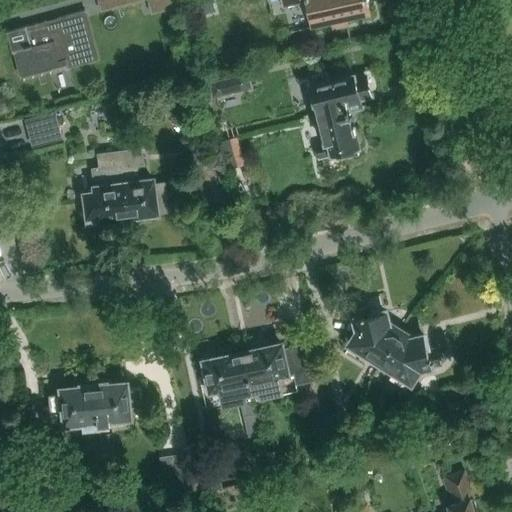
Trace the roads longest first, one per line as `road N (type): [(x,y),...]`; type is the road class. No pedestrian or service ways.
road 1 (residential): [(16,296),(195,276),(493,207)]
road 2 (residential): [(493,207),(451,0)]
